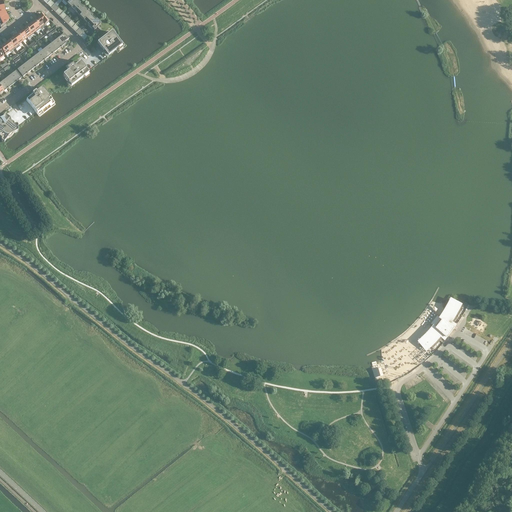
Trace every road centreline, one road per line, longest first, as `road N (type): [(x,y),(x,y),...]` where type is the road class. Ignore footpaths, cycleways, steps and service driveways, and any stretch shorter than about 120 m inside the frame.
road 1 (unclassified): [(331,511),(213,407),(0,243)]
road 2 (residential): [(0,109),(83,47),(40,0)]
